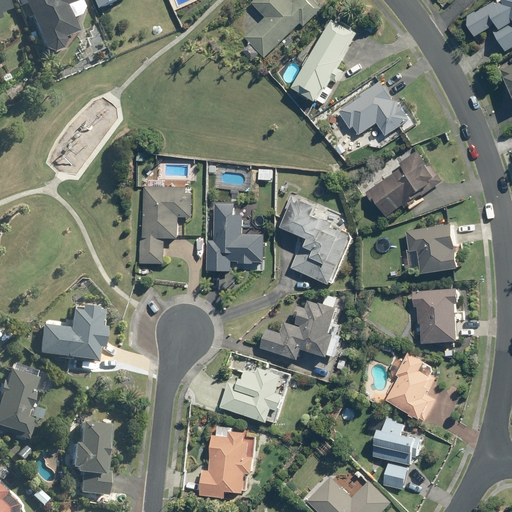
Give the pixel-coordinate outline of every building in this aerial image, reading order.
[(60,40),(59,37),(72,32),(63,6),(77,0),(21,0),(40,48),(48,52),(56,49),(60,40)] [(266,17),(246,37),(265,57),(301,22),(305,26),(323,8),(314,0),(296,0),(293,3),(290,0),(255,0),(253,3),(266,17)] [(500,35),(510,52),(511,50),(511,0),(504,0),(505,2),(498,7),(504,17),(500,20),(506,31),(500,35)] [(334,21),(293,88),(317,102),(324,89),(326,90),(331,80),(338,84),(344,73),(338,69),(343,61),(341,60),(357,34),(334,21)] [(290,38),(285,43),(288,47),(294,42),(290,38)] [(250,44),(244,51),(254,60),(260,54),(250,44)] [(511,66),(503,70),(511,91),(511,66)] [(6,73),(0,76),(0,79),(1,82),(9,78),(6,73)] [(361,95),(362,98),(341,112),(352,129),(354,127),(359,135),(378,123),(387,137),(411,122),(398,102),(396,103),(382,81),(361,95)] [(344,143),(336,148),(340,154),(348,149),(344,143)] [(407,208),(445,183),(431,163),(428,165),(419,151),(400,164),(403,168),(367,193),(376,207),(378,205),(386,218),(404,205),(407,208)] [(260,180),(273,180),(273,170),(260,170),(260,180)] [(142,234),(141,264),(165,264),(165,239),(179,239),(180,218),(192,218),(192,194),(187,194),(188,188),(145,187),(144,234),(142,234)] [(313,216),(317,208),(301,200),(299,204),(293,202),(281,228),(306,239),(292,269),(330,286),(351,237),(331,228),(333,224),(318,217),(317,218),(313,216)] [(266,235),(243,235),(243,216),(235,216),(235,204),(217,203),(216,241),(209,241),(208,271),(232,271),(232,262),(239,262),(239,264),(254,264),(254,263),(265,263),(266,235)] [(453,221),(408,228),(411,249),(419,249),(422,271),(460,265),(453,221)] [(456,300),(459,300),(458,286),(415,290),(416,305),(419,305),(421,322),(423,321),(425,341),(459,338),(458,321),(465,320),(464,311),(457,311),(456,300)] [(262,346),(299,357),(303,345),(336,355),(342,334),(337,333),(341,323),(333,320),(338,306),(318,299),(318,301),(309,298),(306,305),(299,303),(295,314),(299,315),(297,321),(301,323),(301,325),(285,320),(281,330),(268,326),(262,346)] [(40,321),(36,350),(96,358),(100,323),(95,322),(97,310),(92,309),(93,304),(78,302),(77,308),(70,307),(67,325),(40,321)] [(401,375),(387,400),(425,421),(438,398),(429,393),(437,377),(421,369),(426,359),(409,350),(397,373),(401,375)] [(229,381),(222,404),(277,420),(291,375),(258,365),(256,371),(245,368),(242,377),(240,377),(238,383),(229,381)] [(33,419),(20,414),(34,376),(8,367),(3,381),(1,381),(0,384),(0,429),(26,438),(33,419)] [(386,419),(384,428),(379,427),(374,455),(412,463),(414,454),(418,455),(422,438),(420,438),(422,427),(386,419)] [(71,464),(71,468),(80,469),(78,489),(104,492),(107,469),(105,469),(110,424),(76,420),(74,440),(69,440),(66,464),(71,464)] [(210,442),(215,443),(214,470),(207,469),(205,495),(232,497),(232,491),(252,492),(253,474),(258,474),(259,457),(254,457),(254,440),(250,440),(250,432),(236,431),(236,427),(211,426),(210,442)] [(351,446),(347,451),(351,455),(355,449),(351,446)] [(409,467),(390,463),(385,484),(404,488),(409,467)] [(381,511),(392,501),(370,479),(353,496),(333,476),(308,500),(320,511),(381,511)]
